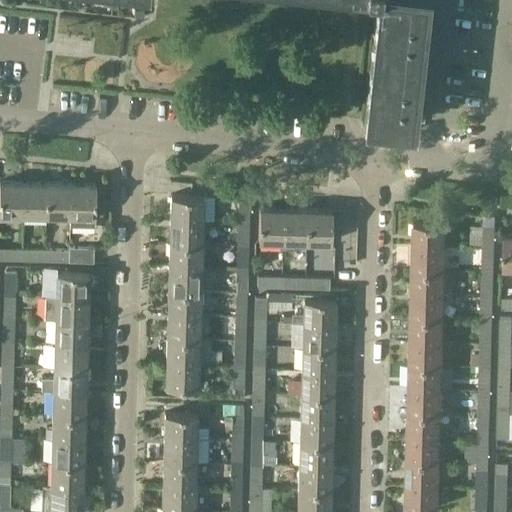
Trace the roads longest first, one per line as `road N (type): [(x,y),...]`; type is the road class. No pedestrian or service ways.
road 1 (residential): [(123,511),(134,129)]
road 2 (residential): [(370,511),(387,164)]
road 3 (residential): [(387,164),(134,129)]
road 4 (residential): [(507,0),(492,165)]
road 5 (residential): [(428,160),(448,0)]
road 6 (residential): [(134,129),(0,115)]
